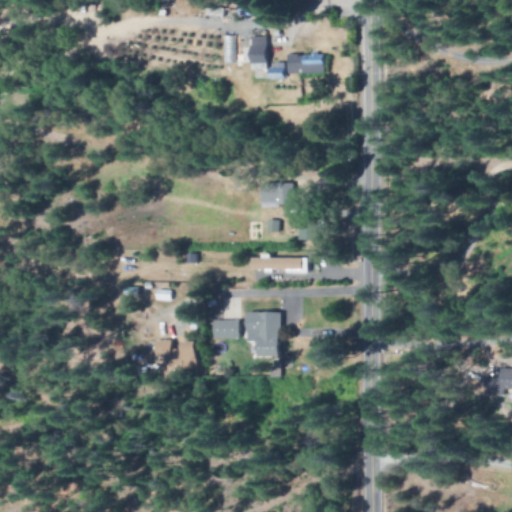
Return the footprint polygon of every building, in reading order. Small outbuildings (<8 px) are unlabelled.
[(254,70),(271,69),(271,36),(253,36),(253,48),(246,48),(246,63),(254,63),(254,70)] [(291,55),(292,74),(327,73),(327,53),(291,55)] [(288,79),(288,65),(273,64),(272,79),(288,79)] [(264,203),(292,204),(293,183),(264,182),(264,203)] [(302,212),(302,240),(321,240),(322,218),(314,218),(314,213),(302,212)] [(309,259),(272,258),(272,256),(255,256),(254,270),(309,271),(309,259)] [(250,312),(250,342),(263,342),(263,357),(284,357),(284,312),(250,312)] [(216,321),(217,338),(243,338),(242,320),(216,321)] [(202,341),(186,342),(186,349),(176,350),(175,340),(159,341),(160,357),(168,357),(168,364),(175,364),(175,373),(187,372),(187,367),(202,367),(202,341)] [(511,368),(505,369),(505,377),(495,377),(495,390),(511,389),(511,368)]
